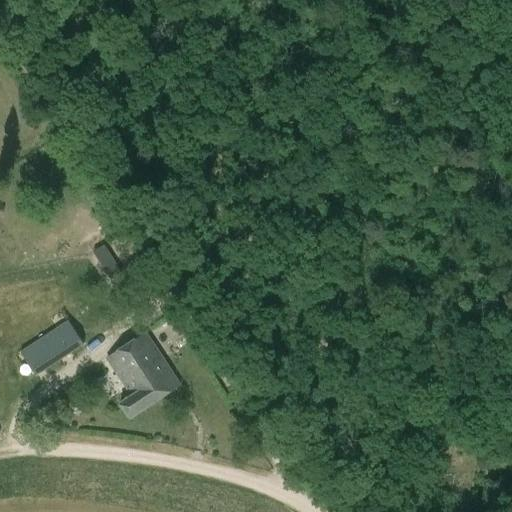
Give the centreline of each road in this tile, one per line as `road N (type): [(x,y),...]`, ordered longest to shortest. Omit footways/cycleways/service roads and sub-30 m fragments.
road 1 (track): [(19,452),(132,453),(243,476),(316,511)]
road 2 (track): [(179,305),(298,499)]
road 3 (track): [(153,323),(65,371),(24,405),(19,452)]
